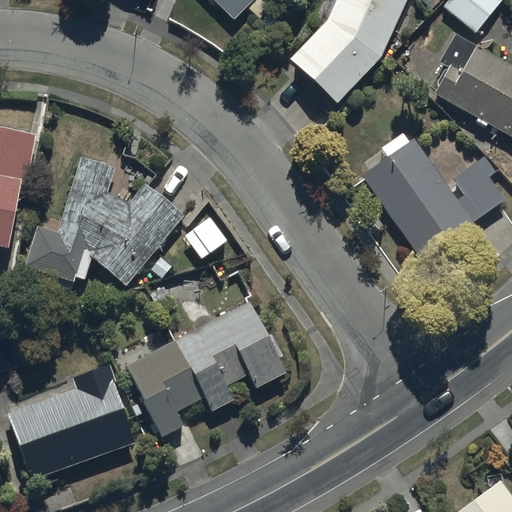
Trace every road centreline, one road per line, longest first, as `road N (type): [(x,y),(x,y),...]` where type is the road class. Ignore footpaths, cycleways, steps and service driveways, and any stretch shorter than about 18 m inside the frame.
road 1 (residential): [(0,42),(109,59),(212,119),(421,401)]
road 2 (tertiary): [(233,511),(421,401)]
